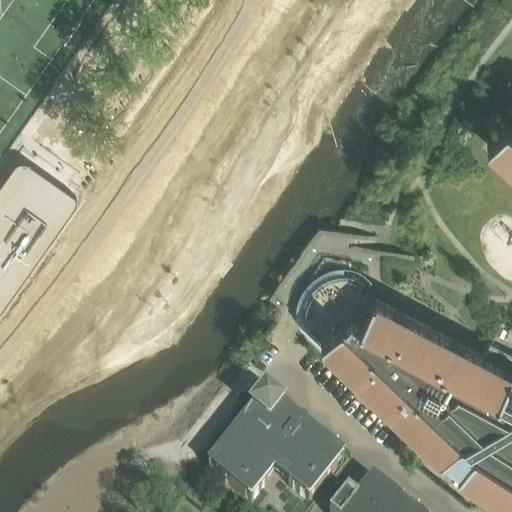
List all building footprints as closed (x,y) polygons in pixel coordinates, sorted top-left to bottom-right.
[(511,101),(508,110),(511,112),(511,125),(506,120),(487,142),(511,163),(511,101)] [(0,310),(76,203),(77,202),(77,201),(77,200),(77,198),(76,195),(74,193),(64,185),(61,188),(33,168),(32,168),(31,168),(30,167),(28,167),(27,167),(26,168),(25,168),(23,170),(22,171),(0,202),(0,310)] [(483,354),(360,288),(364,280),(361,278),(358,276),(352,273),(348,272),(344,272),(339,272),(331,274),(325,277),(321,279),(318,281),(317,283),(315,284),(310,289),(309,291),(306,296),(304,300),(303,306),(303,309),(303,315),(305,321),(306,323),(309,327),(322,339),(440,453),(434,460),(467,486),(472,478),(484,486),(511,504),(511,369),(511,368),(511,353),(492,343),(489,341),(483,354)] [(210,470),(251,503),(268,482),(274,475),(288,486),(309,502),(342,461),(343,462),(343,461),(315,438),(315,437),(301,426),(299,425),(282,411),(284,410),(265,395),(251,414),(252,415),(230,443),(208,470),(209,471),(210,470)] [(407,511),(400,506),(373,484),(368,490),(357,503),(348,495),(341,504),(334,511),(407,511)]
